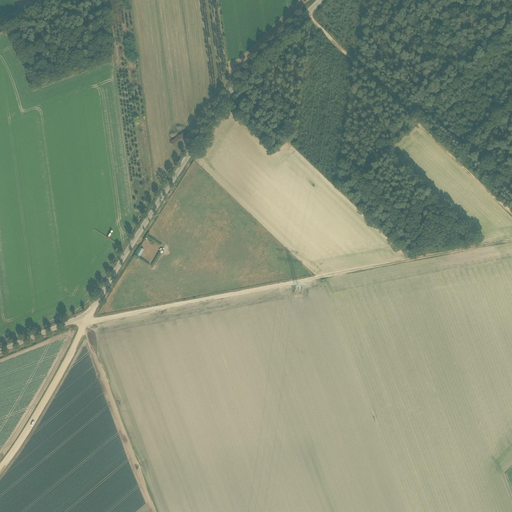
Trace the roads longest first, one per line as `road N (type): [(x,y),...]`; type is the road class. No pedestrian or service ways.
road 1 (unclassified): [(0,352),(96,304),(228,93),(320,0)]
road 2 (track): [(511,240),(86,322)]
road 3 (track): [(511,216),(306,14)]
road 4 (track): [(154,511),(86,322)]
road 5 (track): [(0,467),(56,380),(83,315)]
